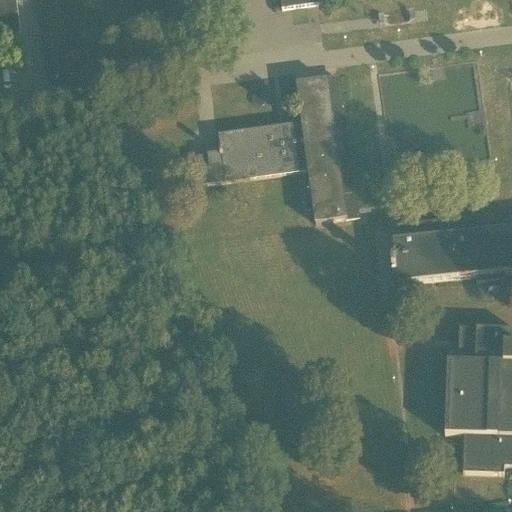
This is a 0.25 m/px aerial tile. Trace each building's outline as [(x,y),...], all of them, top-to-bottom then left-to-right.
[(0,0),(0,42),(20,40),(14,0),(0,0)] [(280,0),(282,13),(318,8),(316,0),(280,0)] [(358,221),(339,81),(296,87),(302,127),(219,139),(221,154),(219,154),(219,156),(207,157),(209,171),(197,173),(200,190),(308,175),(315,225),(358,221)] [(511,224),(481,227),(481,221),(416,228),(417,243),(393,245),(395,270),(391,270),(392,277),(396,277),(397,289),(511,276),(511,224)] [(503,471),(509,471),(511,470),(511,334),(459,333),(458,368),(446,367),(444,441),(464,441),(463,477),(503,478),(503,471)]
